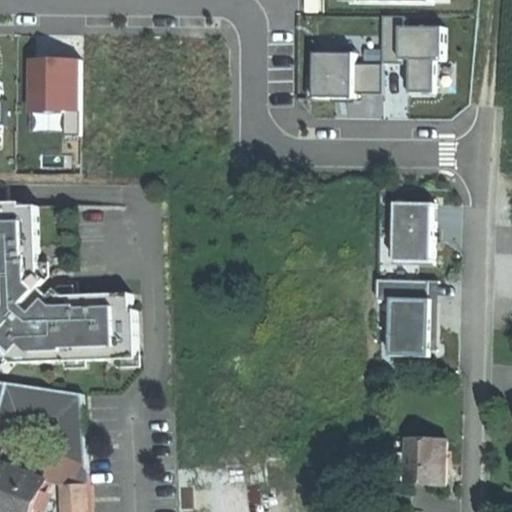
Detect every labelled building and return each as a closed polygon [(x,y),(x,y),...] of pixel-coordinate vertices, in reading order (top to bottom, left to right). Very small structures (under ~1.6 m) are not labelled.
[(454,13),(393,13),(394,59),(414,58),(414,98),(442,97),(441,58),(455,58),(454,13)] [(10,51),(0,50),(0,134),(19,135),(19,88),(10,88),(10,51)] [(98,52),(41,51),(40,109),(98,109),(98,52)] [(319,51),(320,98),(362,98),(362,91),(386,91),(386,60),(362,61),(362,51),(319,51)] [(438,265),(439,202),(400,202),(400,227),(397,228),(396,254),(400,254),(400,261),(419,262),(420,265),(438,265)] [(24,204),(0,204),(0,348),(17,364),(69,363),(69,358),(89,358),(89,362),(121,361),(121,358),(141,357),(139,312),(135,312),(135,296),(68,297),(60,290),(53,298),(48,293),(43,289),(50,281),(43,274),(40,208),(24,208),(24,204)] [(442,353),(443,281),(380,280),(380,300),(395,300),(394,352),(442,353)] [(449,441),(410,440),(409,485),(448,486),(449,465),(449,441)] [(43,511),(55,483),(0,460),(0,511),(1,511),(43,511)] [(92,511),(91,485),(71,485),(72,511),(92,511)]
